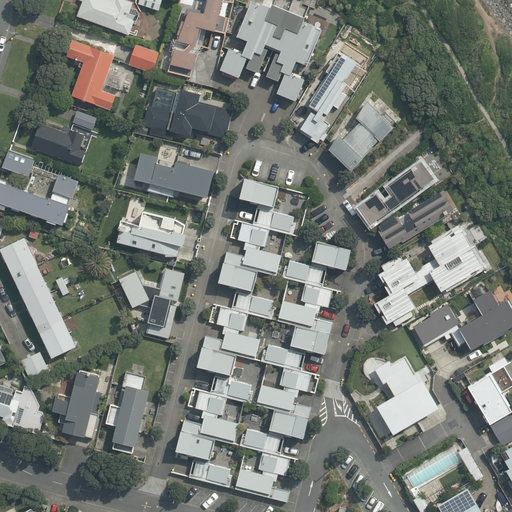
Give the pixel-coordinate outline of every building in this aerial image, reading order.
[(81,0),(76,14),(128,34),(133,20),(136,19),(138,12),(136,8),(131,6),(133,2),(128,0),(81,0)] [(138,0),(138,2),(158,9),(160,0),(138,0)] [(207,0),(204,15),(197,13),(197,11),(186,9),(183,21),(182,20),(169,72),(191,78),(197,55),(198,56),(201,46),(198,45),(202,30),(216,33),(217,32),(225,34),(229,18),(221,15),(224,1),(232,3),(232,0),(207,0)] [(296,99),(304,78),(291,72),(296,59),(306,63),(321,27),(304,20),(305,17),(272,3),(271,6),(256,0),(251,0),(237,34),(248,39),(242,53),(229,47),(220,68),(238,75),(247,56),(250,57),(247,66),(258,71),(269,44),(281,49),(280,53),(276,51),(266,74),(277,78),(281,69),(285,71),(277,91),(296,99)] [(82,68),(72,96),(112,110),(117,96),(103,91),(115,54),(73,39),(67,56),(81,61),(79,67),(82,68)] [(135,46),(129,65),(153,73),(159,54),(135,46)] [(301,132),(318,143),(330,124),(324,120),(326,116),(322,114),(323,112),(327,114),(333,105),(338,108),(347,94),(342,91),(347,83),(343,81),(345,77),(346,78),(357,61),(343,52),(309,105),(313,108),(300,128),(302,130),(301,132)] [(172,138),(174,131),(190,135),(192,129),(226,137),(233,110),(201,102),(200,103),(198,102),(201,93),(181,88),(180,92),(177,91),(176,92),(157,87),(152,106),(148,105),(143,125),(152,127),(150,133),(172,138)] [(338,134),(329,148),(350,170),(363,158),(361,156),(378,139),(380,140),(394,126),(392,125),(395,121),(385,111),(381,114),(367,99),(355,116),(360,121),(343,138),(338,134)] [(74,122),(94,130),(98,118),(78,110),(74,122)] [(130,112),(126,124),(133,127),(137,114),(130,112)] [(33,148),(83,165),(88,152),(81,149),(87,135),(71,129),(70,133),(42,123),(33,148)] [(9,150),(3,168),(30,177),(35,159),(9,150)] [(215,171),(177,162),(176,167),(158,163),(159,156),(142,151),(135,179),(150,183),(149,188),(173,194),(174,189),(209,197),(215,171)] [(371,222),(434,176),(421,159),(416,163),(415,162),(410,166),(411,166),(388,183),(390,186),(379,194),(376,191),(358,204),(371,222)] [(20,187),(0,180),(0,201),(64,223),(71,203),(63,201),(71,178),(70,178),(72,171),(64,168),(62,175),(59,173),(51,197),(28,189),(30,182),(23,179),(20,187)] [(279,184),(245,175),(238,200),(257,205),(252,223),(243,221),(238,238),(245,240),(244,247),(245,247),(244,253),(227,248),(217,284),(235,289),(230,307),(221,305),(217,321),(224,323),(222,331),(224,331),(223,338),(206,334),(197,369),(214,373),(210,391),(200,388),(195,406),(202,408),(201,415),(203,415),(201,422),(184,417),(175,451),(194,456),(189,473),(229,484),(232,472),(229,471),(230,466),(209,460),(210,457),(211,457),(217,437),(233,441),(239,421),(217,415),(218,411),(223,412),(227,394),(250,400),(253,388),(250,387),(251,382),(230,376),(232,372),(237,352),(255,357),(260,336),(239,331),(240,327),(244,328),(248,311),(271,317),(274,305),(271,304),(273,298),(252,293),(253,289),(254,289),(259,269),(276,273),(281,253),(259,247),(261,243),(265,244),(269,226),(292,232),(295,221),(292,220),(293,215),(273,210),(279,184)] [(108,194),(110,187),(104,185),(102,192),(108,194)] [(402,241),(454,209),(442,189),(440,190),(439,189),(410,208),(410,209),(408,210),(412,217),(403,222),(399,216),(397,217),(395,213),(378,223),(380,227),(378,228),(389,247),(401,239),(402,241)] [(121,232),(118,242),(166,254),(165,257),(176,256),(178,256),(180,248),(184,249),(187,236),(182,235),(185,222),(143,211),(140,225),(121,221),(119,231),(121,232)] [(484,260),(465,227),(462,229),(458,221),(430,238),(432,242),(428,244),(439,263),(429,269),(423,260),(412,267),(405,255),(401,257),(398,252),(380,263),(383,269),(377,273),(389,293),(375,301),(387,322),(393,318),(395,322),(414,311),(411,307),(414,305),(406,291),(433,276),(440,288),(483,263),(482,261),(484,260)] [(30,236),(38,239),(40,233),(32,229),(30,236)] [(2,249),(53,357),(78,345),(26,237),(2,249)] [(236,488),(287,501),(290,490),(272,486),(274,479),(277,480),(279,474),(285,475),(290,458),(280,455),(285,435),(303,440),(311,407),(294,403),(296,396),(298,396),(300,389),(307,391),(311,375),(301,372),(306,351),(325,356),(333,323),(315,318),(316,313),(319,313),(321,305),(328,307),(332,290),(323,287),(328,267),(347,272),(352,251),(317,242),(311,266),(289,260),(288,266),(285,265),(282,278),(305,283),(300,301),(304,302),(304,305),(282,299),(277,321),(296,326),(289,351),(269,345),(268,350),(264,349),(261,361),(285,367),(280,385),(284,386),(283,389),(263,384),(258,404),(275,409),(268,434),(248,429),(247,433),(243,432),(240,445),(263,452),(259,469),(263,470),(262,474),(241,469),(236,488)] [(140,303),(151,306),(148,320),(151,321),(148,331),(169,337),(177,305),(169,303),(171,298),(178,300),(185,271),(165,267),(161,288),(143,283),(137,270),(119,278),(133,307),(140,303)] [(72,282),(70,277),(64,279),(63,277),(56,280),(60,287),(66,285),(72,282)] [(459,346),(467,341),(471,348),(511,323),(511,302),(508,296),(498,302),(490,288),(487,289),(485,284),(473,291),(476,296),(473,298),(481,312),(459,325),(457,323),(460,322),(449,302),(430,313),(431,315),(414,325),(416,328),(414,329),(424,347),(445,335),(447,339),(453,336),(459,346)] [(63,295),(69,293),(66,285),(60,287),(63,295)] [(22,360),(31,380),(50,371),(41,351),(22,360)] [(416,373),(406,356),(392,364),(390,361),(375,369),(384,383),(387,382),(395,396),(377,406),(394,434),(439,408),(425,383),(426,383),(419,371),(416,373)] [(511,386),(511,359),(508,362),(506,359),(490,368),(492,371),(467,385),(490,425),(511,411),(511,410),(502,392),(511,386)] [(114,446),(135,452),(151,391),(143,389),(147,375),(127,370),(118,404),(112,403),(106,422),(117,425),(113,440),(115,441),(114,446)] [(98,414),(103,393),(98,391),(101,377),(79,371),(72,397),(59,394),(58,398),(56,397),(53,411),(61,413),(59,421),(65,423),(63,431),(86,437),(86,436),(94,438),(100,414),(98,414)] [(40,407),(30,387),(25,385),(23,392),(17,390),(15,395),(0,390),(0,415),(4,417),(2,422),(39,434),(45,416),(43,412),(38,411),(40,407)] [(511,439),(511,415),(492,427),(502,445),(511,439)] [(42,435),(56,439),(47,420),(42,435)] [(467,448),(459,452),(476,480),(483,475),(467,448)] [(482,511),(467,487),(438,504),(442,511),(482,511)] [(432,511),(422,495),(414,499),(421,511),(432,511)]
